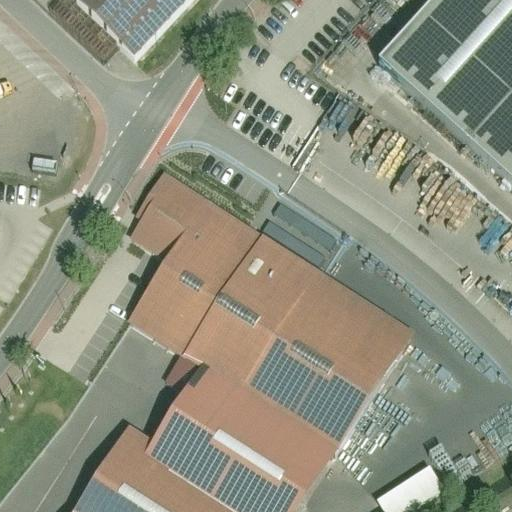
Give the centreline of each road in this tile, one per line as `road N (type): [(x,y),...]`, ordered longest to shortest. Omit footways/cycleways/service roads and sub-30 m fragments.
road 1 (unclassified): [(161,110),(0,355)]
road 2 (residential): [(161,110),(19,0)]
road 3 (unclassified): [(240,0),(161,110)]
